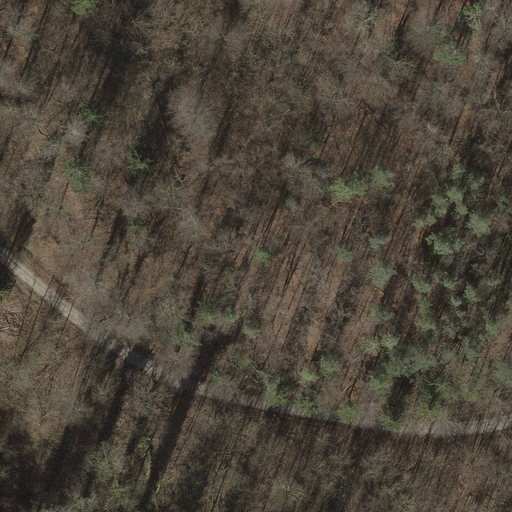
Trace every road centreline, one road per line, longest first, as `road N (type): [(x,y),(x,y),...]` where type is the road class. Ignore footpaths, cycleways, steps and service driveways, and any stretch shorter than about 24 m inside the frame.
road 1 (track): [(0,254),(104,339),(176,384),(266,410),(467,429),(511,417)]
road 2 (track): [(376,0),(261,159),(104,339)]
